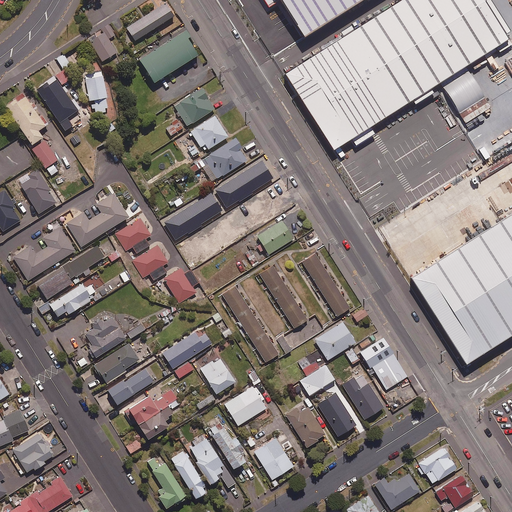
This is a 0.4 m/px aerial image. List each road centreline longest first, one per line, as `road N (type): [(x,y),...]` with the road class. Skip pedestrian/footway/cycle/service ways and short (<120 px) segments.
road 1 (tertiary): [(452,403),(198,0)]
road 2 (residential): [(0,298),(137,511)]
road 3 (unclassified): [(281,511),(452,403)]
